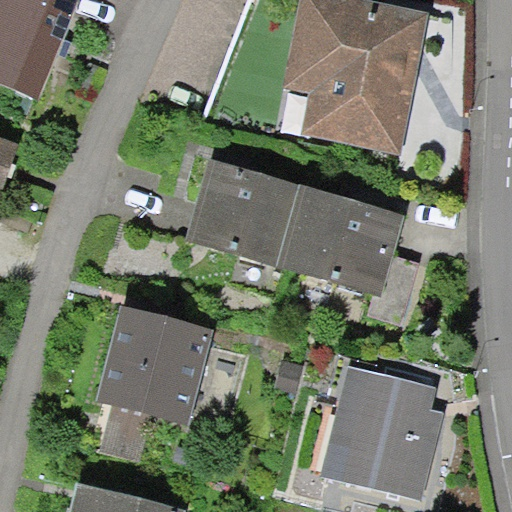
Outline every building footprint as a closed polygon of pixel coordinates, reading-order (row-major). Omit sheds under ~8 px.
[(0,0),(0,85),(42,102),(80,0),(0,0)] [(398,155),(430,12),(372,0),(298,0),(282,84),(313,91),(300,134),(398,155)] [(0,197),(18,157),(0,148),(0,197)] [(201,249),(294,269),(312,191),(219,170),(201,249)] [(409,213),(312,191),(294,269),(392,291),(409,213)] [(0,273),(9,276),(21,232),(0,226),(0,273)] [(212,332),(132,314),(110,412),(190,430),(212,332)] [(336,484),(420,503),(445,392),(361,373),(336,484)] [(181,511),(90,491),(85,511),(181,511)]
